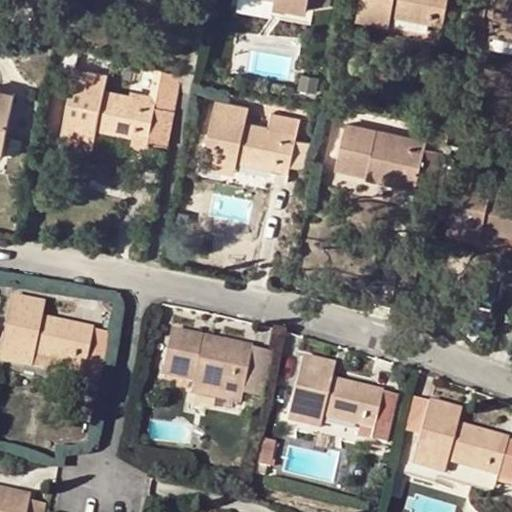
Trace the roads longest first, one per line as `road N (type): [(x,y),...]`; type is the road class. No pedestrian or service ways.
road 1 (residential): [(135,286),(511,400)]
road 2 (residential): [(135,286),(98,475)]
road 3 (residential): [(0,256),(135,286)]
